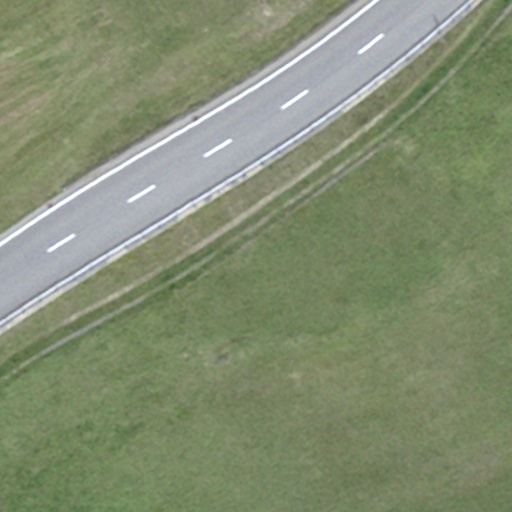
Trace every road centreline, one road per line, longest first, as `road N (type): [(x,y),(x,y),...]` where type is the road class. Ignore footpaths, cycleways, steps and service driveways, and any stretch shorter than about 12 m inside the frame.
road 1 (track): [(0,374),(368,142),(511,0)]
road 2 (secondary): [(432,0),(0,286)]
